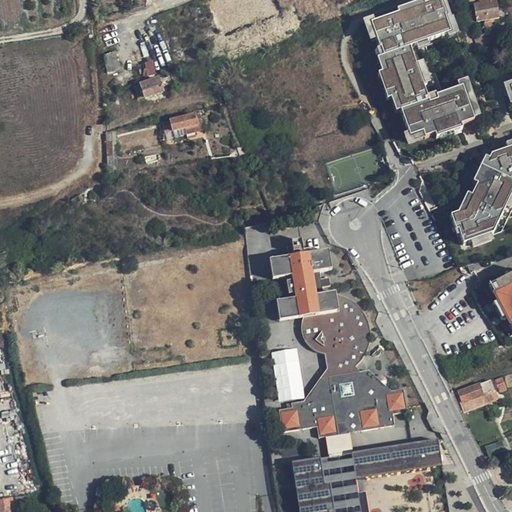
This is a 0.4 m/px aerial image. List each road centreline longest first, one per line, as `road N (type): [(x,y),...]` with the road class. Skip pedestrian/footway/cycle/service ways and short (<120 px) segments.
road 1 (residential): [(499,511),(407,331)]
road 2 (residential): [(373,217),(421,166),(511,136)]
road 3 (residential): [(407,331),(477,278),(511,263)]
road 4 (unclassified): [(0,205),(72,180),(91,138)]
